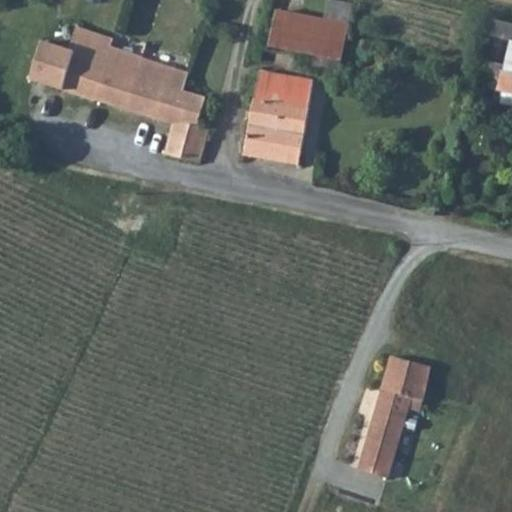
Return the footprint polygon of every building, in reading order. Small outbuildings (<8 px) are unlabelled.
[(307,75),(338,80),(352,3),(335,0),(328,0),(325,18),(276,10),(269,48),(311,55),(307,75)] [(510,41),(497,90),(511,94),(511,24),(489,19),(485,34),(500,38),(510,41)] [(31,82),(127,111),(142,57),(113,47),(113,39),(77,27),(72,50),(44,41),(31,82)] [(485,34),(479,57),(494,61),(500,38),(485,34)] [(142,57),(127,111),(172,125),(164,154),(173,156),(185,91),(189,73),(142,57)] [(260,71),(245,156),(298,166),(313,80),(260,71)] [(185,91),(173,156),(200,162),(209,131),(198,126),(206,98),(185,91)] [(463,126),(459,138),(470,141),(474,130),(463,126)] [(511,128),(507,127),(502,146),(511,149),(511,128)] [(494,156),(492,162),(503,166),(506,160),(494,156)] [(390,357),(356,470),(389,479),(409,411),(419,414),(431,367),(390,357)]
